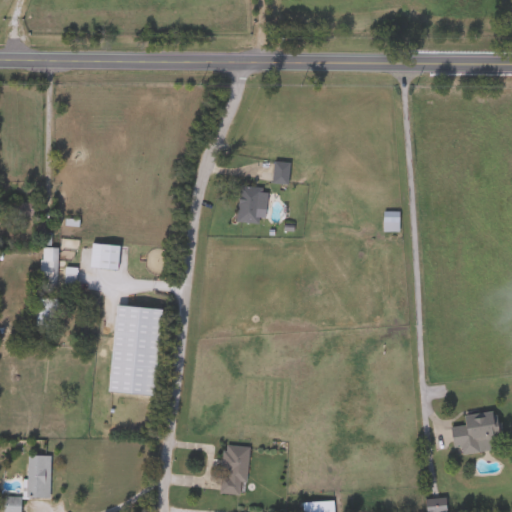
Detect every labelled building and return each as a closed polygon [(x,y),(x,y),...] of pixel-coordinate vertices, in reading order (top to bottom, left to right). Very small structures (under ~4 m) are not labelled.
[(290,183),(274,183),(274,162),(290,162),(290,183)] [(267,209),(262,208),(260,224),(238,222),(241,187),(268,189),(267,209)] [(382,232),(382,212),(399,212),(399,232),(382,232)] [(123,245),(122,269),(91,269),(92,244),(123,245)] [(77,289),(65,289),(66,267),(77,268),(77,289)] [(55,298),(55,329),(36,329),(36,298),(55,298)] [(159,397),(111,393),(118,306),(166,309),(159,397)] [(498,439),(500,449),(458,456),(453,428),(470,426),(469,416),(501,411),(505,438),(498,439)] [(221,494),(223,445),(249,447),(247,495),(221,494)] [(51,456),(50,498),(23,498),(22,511),(3,511),(4,497),(25,497),(26,455),(51,456)] [(449,511),(428,511),(428,499),(449,499),(449,511)] [(335,502),(335,511),(300,511),(300,502),(335,502)]
